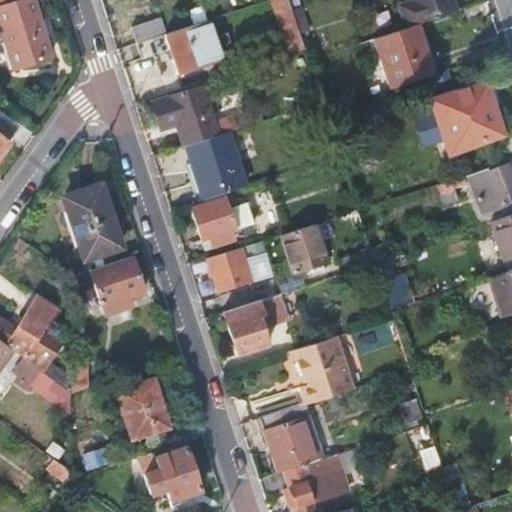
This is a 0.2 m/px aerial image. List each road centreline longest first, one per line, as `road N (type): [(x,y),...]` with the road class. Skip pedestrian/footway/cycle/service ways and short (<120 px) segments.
road 1 (residential): [(247,511),(110,91)]
road 2 (unclassified): [(0,216),(76,110),(110,91)]
